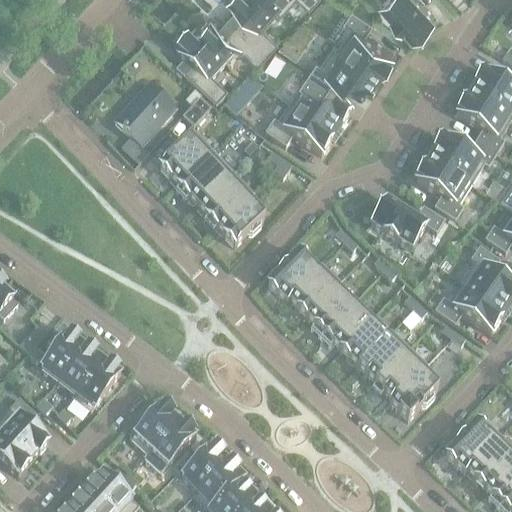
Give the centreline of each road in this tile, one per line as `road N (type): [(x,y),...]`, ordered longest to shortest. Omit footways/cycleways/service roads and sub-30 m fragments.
road 1 (residential): [(497,0),(475,22),(389,167),(324,194),(224,298)]
road 2 (residential): [(224,298),(26,93)]
road 3 (residential): [(394,473),(224,298)]
road 4 (residential): [(157,366),(225,414),(319,511)]
road 5 (residential): [(0,244),(157,366)]
road 6 (residential): [(157,366),(22,511)]
road 7 (residential): [(511,353),(394,473)]
road 8 (unclassified): [(26,93),(111,0)]
